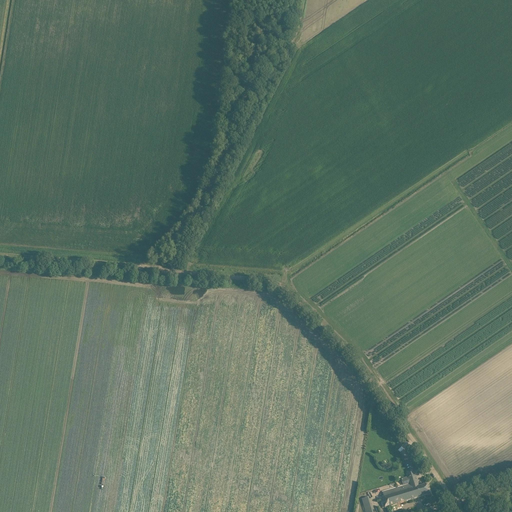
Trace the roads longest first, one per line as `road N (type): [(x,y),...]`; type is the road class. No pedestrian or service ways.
road 1 (track): [(454,501),(358,361),(286,288),(157,267)]
road 2 (track): [(157,267),(200,204),(252,85),(295,34),(303,0)]
road 3 (track): [(157,267),(0,254)]
